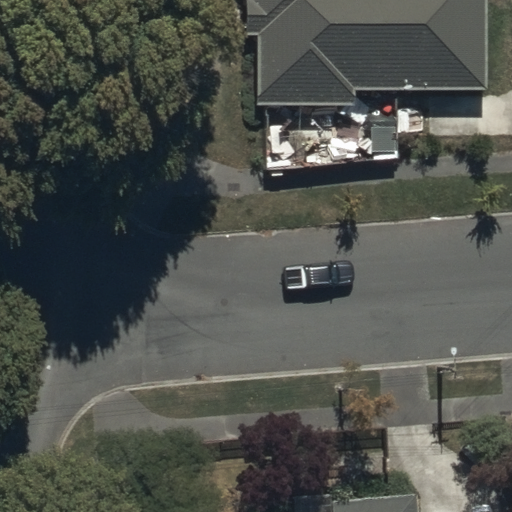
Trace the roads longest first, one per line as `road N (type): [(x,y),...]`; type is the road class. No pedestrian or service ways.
road 1 (residential): [(40,318),(511,280)]
road 2 (residential): [(0,3),(39,193),(40,318)]
road 3 (residential): [(40,318),(0,492)]
